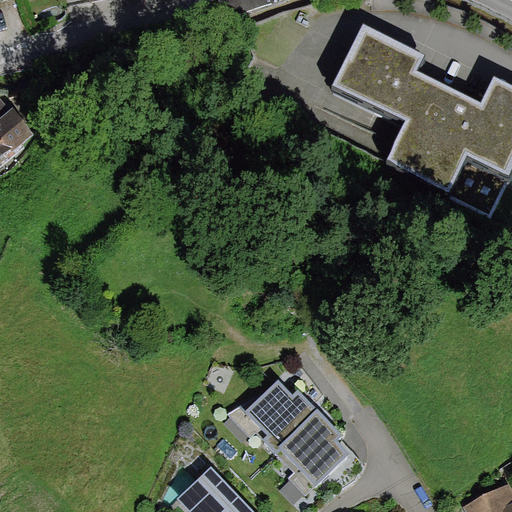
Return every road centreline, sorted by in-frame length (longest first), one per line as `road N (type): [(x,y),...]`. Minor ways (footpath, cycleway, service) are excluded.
road 1 (residential): [(307,352),(362,419),(419,511)]
road 2 (residential): [(180,0),(0,57)]
